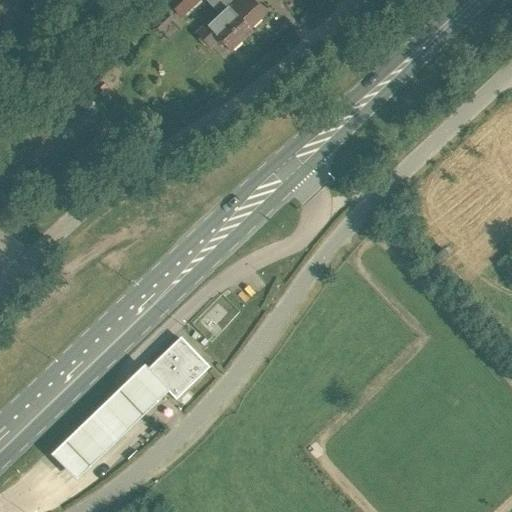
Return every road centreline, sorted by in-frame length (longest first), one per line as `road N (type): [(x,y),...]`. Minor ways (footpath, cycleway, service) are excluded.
road 1 (primary): [(0,457),(468,0)]
road 2 (unclassified): [(84,511),(119,492),(221,397),(366,206),(511,70)]
road 3 (unclassified): [(0,302),(42,245),(352,0)]
